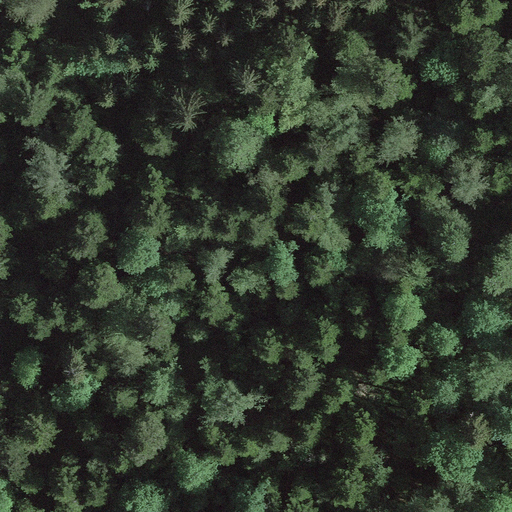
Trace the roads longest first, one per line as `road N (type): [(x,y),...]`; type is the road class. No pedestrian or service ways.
road 1 (track): [(0,324),(68,317),(152,253),(195,233),(511,224)]
road 2 (track): [(435,0),(303,78),(195,122),(0,236)]
